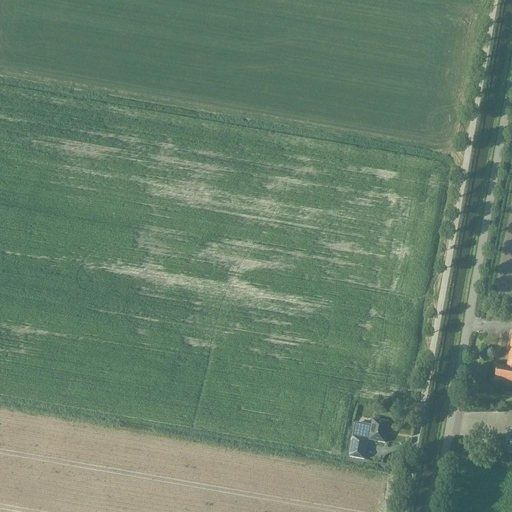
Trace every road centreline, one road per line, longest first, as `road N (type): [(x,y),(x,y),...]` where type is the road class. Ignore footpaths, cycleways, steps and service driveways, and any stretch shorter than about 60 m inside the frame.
road 1 (unclassified): [(493,0),(401,511)]
road 2 (unclassified): [(433,511),(511,85)]
